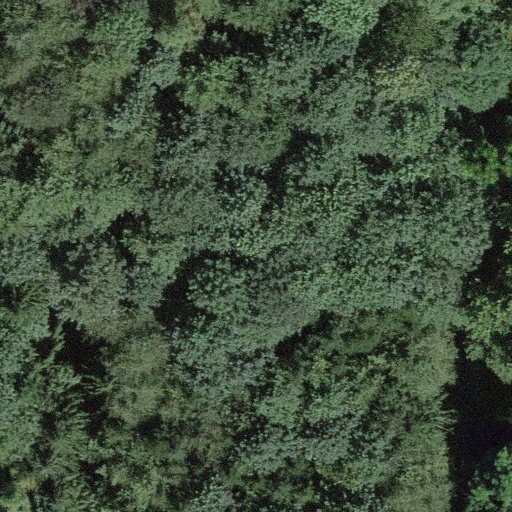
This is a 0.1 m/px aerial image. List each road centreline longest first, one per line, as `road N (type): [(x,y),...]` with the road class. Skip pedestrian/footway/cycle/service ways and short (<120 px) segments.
road 1 (unclassified): [(498,0),(504,136),(440,511)]
road 2 (track): [(0,99),(95,511)]
